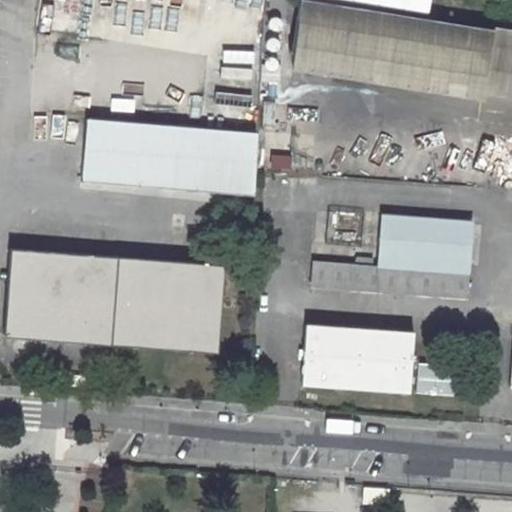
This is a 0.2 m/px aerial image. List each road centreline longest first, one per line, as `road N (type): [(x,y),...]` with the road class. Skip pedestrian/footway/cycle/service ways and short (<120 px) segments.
road 1 (residential): [(0,420),(511,460)]
road 2 (unknown): [(502,215),(314,200),(298,212),(289,236),(282,314)]
road 3 (unknown): [(282,314),(502,328)]
road 4 (unknown): [(508,115),(327,81)]
road 5 (unknown): [(500,459),(502,328)]
road 6 (unknown): [(282,314),(271,442)]
